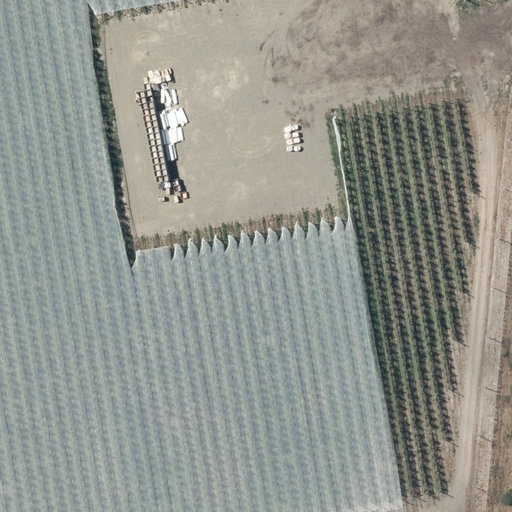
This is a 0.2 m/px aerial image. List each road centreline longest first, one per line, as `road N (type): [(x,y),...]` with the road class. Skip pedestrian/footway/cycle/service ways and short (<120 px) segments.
road 1 (track): [(0,119),(511,22)]
road 2 (track): [(407,511),(470,484),(486,428),(511,154)]
